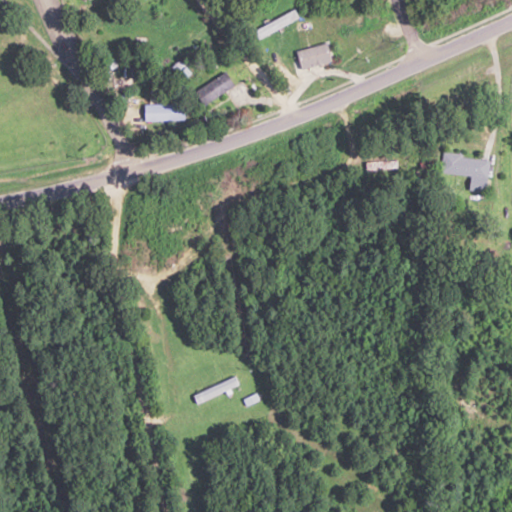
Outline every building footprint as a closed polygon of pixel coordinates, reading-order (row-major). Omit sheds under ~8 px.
[(313,79),(325,76),(323,67),(334,64),(329,40),(290,48),(295,74),(311,70),(313,79)] [(234,85),(224,70),(192,91),(202,106),(234,85)] [(140,103),(140,120),(181,120),(181,103),(140,103)] [(484,177),(485,157),(438,154),(437,174),(484,177)] [(193,402),(238,388),(235,378),(190,392),(193,402)]
